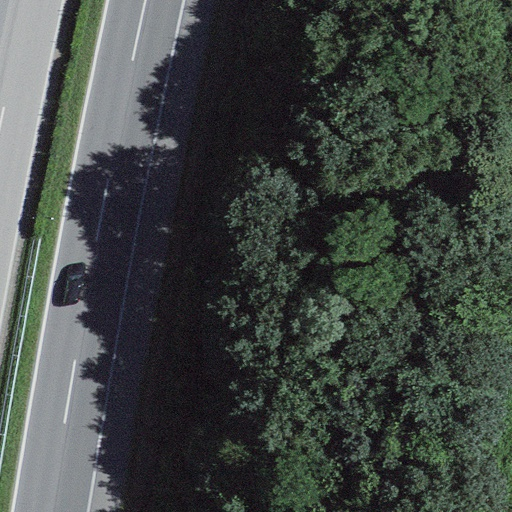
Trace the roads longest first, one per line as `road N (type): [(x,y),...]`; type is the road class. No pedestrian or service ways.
road 1 (motorway): [(52,511),(143,0)]
road 2 (motorway): [(25,0),(0,131)]
